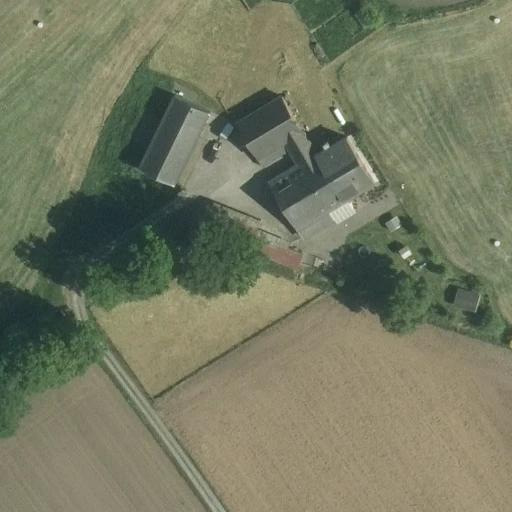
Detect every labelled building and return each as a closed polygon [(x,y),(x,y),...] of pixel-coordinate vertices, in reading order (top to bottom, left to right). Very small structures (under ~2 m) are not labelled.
[(175,97),(163,121),(198,138),(210,113),(175,97)] [(282,98),(237,124),(258,159),(285,142),(300,166),(317,156),(282,98)] [(176,185),(198,138),(163,121),(141,168),(176,185)] [(300,166),(272,183),(300,229),(374,185),(375,184),(347,138),(317,156),(300,166)] [(199,207),(191,226),(204,231),(211,212),(199,207)] [(290,244),(256,231),(249,250),(297,269),(303,255),(288,249),(290,244)] [(480,311),(484,293),(461,287),(456,306),(480,311)]
